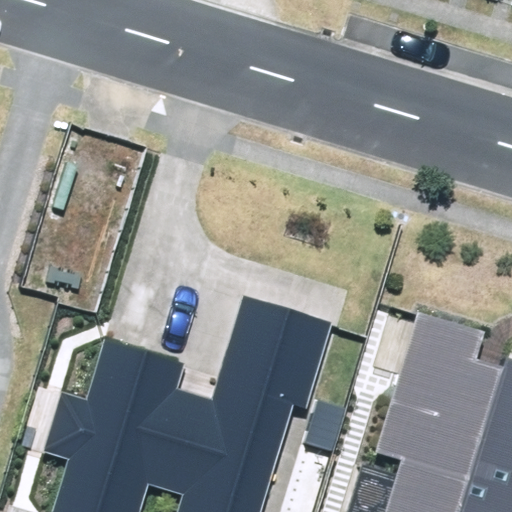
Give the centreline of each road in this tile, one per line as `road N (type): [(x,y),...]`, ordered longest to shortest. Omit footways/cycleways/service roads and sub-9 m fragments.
road 1 (residential): [(177,46),(511,147)]
road 2 (residential): [(25,0),(177,46)]
